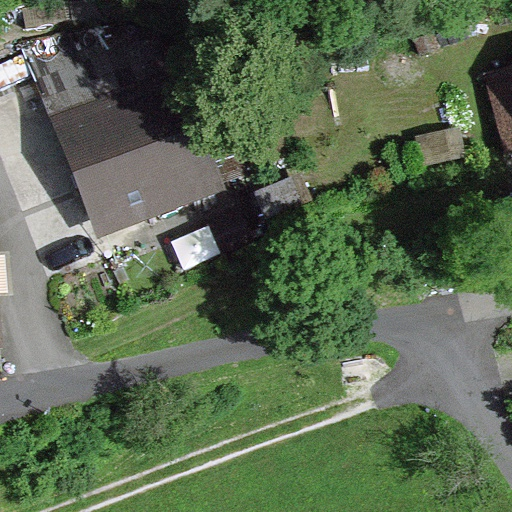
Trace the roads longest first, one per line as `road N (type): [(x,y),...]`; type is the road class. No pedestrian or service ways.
road 1 (track): [(57,511),(447,359)]
road 2 (track): [(438,314),(447,359),(511,459)]
